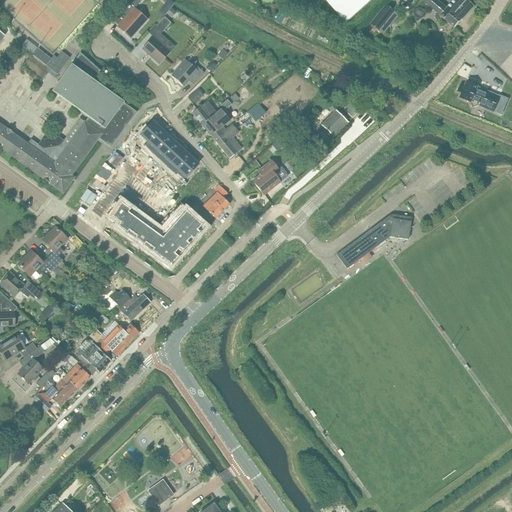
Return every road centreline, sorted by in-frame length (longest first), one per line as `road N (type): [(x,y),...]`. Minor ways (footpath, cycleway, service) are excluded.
road 1 (tertiary): [(198,314),(419,102),(502,0)]
road 2 (residential): [(169,289),(236,211),(239,191),(156,89),(123,56),(102,48)]
road 3 (residential): [(185,302),(0,493)]
road 4 (tertiary): [(4,511),(147,363),(169,351)]
road 5 (residential): [(169,289),(54,203)]
road 6 (unclassified): [(245,462),(169,351)]
road 7 (residential): [(185,302),(280,211)]
